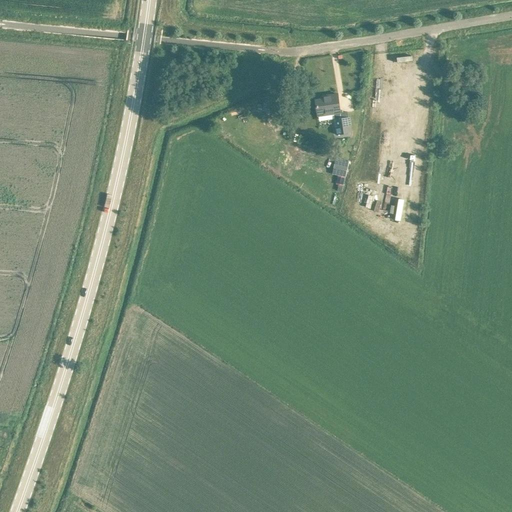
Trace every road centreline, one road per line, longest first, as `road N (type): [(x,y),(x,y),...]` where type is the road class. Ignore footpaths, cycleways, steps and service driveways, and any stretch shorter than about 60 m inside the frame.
road 1 (primary): [(16,511),(99,254),(149,0)]
road 2 (unclassified): [(308,49),(511,15)]
